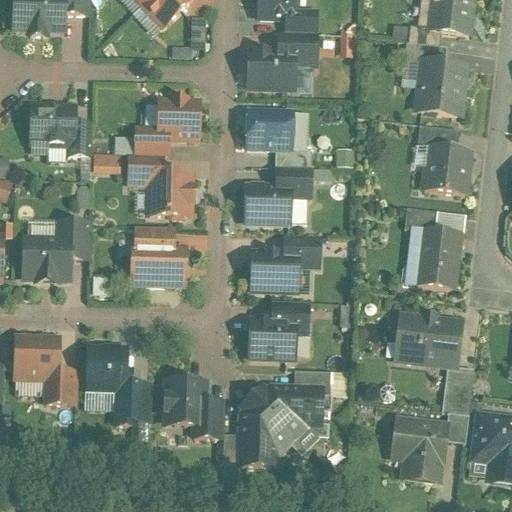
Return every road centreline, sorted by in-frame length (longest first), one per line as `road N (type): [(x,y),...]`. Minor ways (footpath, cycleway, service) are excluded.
road 1 (residential): [(0,321),(212,322),(219,307),(224,80)]
road 2 (residential): [(511,287),(480,283),(511,15)]
road 3 (residential): [(224,80),(0,78)]
